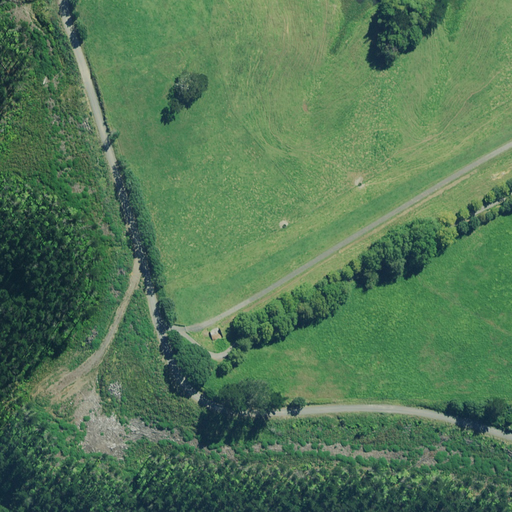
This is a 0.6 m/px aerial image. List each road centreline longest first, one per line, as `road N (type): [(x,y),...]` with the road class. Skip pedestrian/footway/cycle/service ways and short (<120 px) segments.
road 1 (unclassified): [(511,430),(437,409),(305,415),(236,404),(205,384),(163,328),(112,135),(78,68),(57,0)]
road 2 (unknown): [(163,328),(180,327),(228,356),(350,268),(511,185)]
